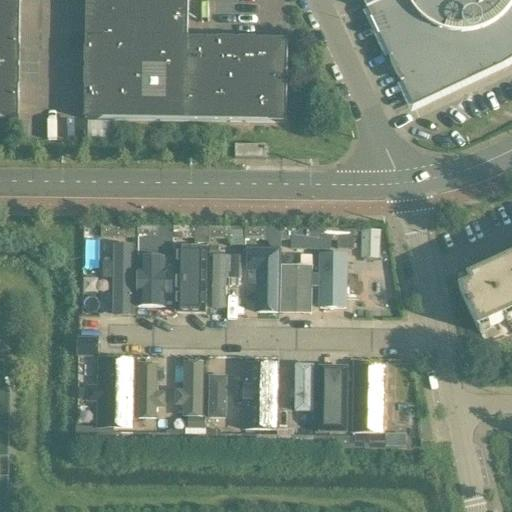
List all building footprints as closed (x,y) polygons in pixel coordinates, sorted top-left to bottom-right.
[(0,0),(0,119),(18,120),(20,0),(0,0)] [(85,0),(84,121),(286,124),(287,42),(187,40),(188,0),(85,0)] [(511,0),(361,0),(367,11),(368,10),(390,58),(389,58),(401,84),(402,83),(414,107),(504,65),(511,59),(511,0)] [(114,123),(87,122),(87,131),(114,132),(114,123)] [(265,147),(235,146),(235,160),(265,160),(265,147)] [(123,227),(101,227),(101,239),(122,239),(123,227)] [(126,228),(126,239),(137,239),(137,228),(126,228)] [(158,228),(137,228),(137,239),(138,239),(158,240),(158,228)] [(158,240),(138,239),(138,260),(173,261),(173,240),(173,228),(158,228),(158,240)] [(194,228),(173,228),(173,240),(194,240),(194,228)] [(209,245),(209,229),(209,228),(194,228),(194,229),(194,240),(194,244),(209,245)] [(231,229),(209,229),(209,240),(230,241),(231,229)] [(230,241),(229,241),(229,247),(245,248),(245,241),(245,229),(231,229),(230,241)] [(266,230),(245,229),(245,241),(266,241),(266,230)] [(281,242),(281,230),(266,230),(266,241),(272,252),(279,252),(280,252),(281,242)] [(302,230),(281,230),(281,242),(302,242),(302,230)] [(339,231),(317,231),(317,242),(338,243),(338,231),(339,231)] [(354,232),(338,231),(338,243),(338,251),(354,251),(354,232)] [(379,232),(362,232),(362,259),(379,259),(379,232)] [(114,312),(134,312),(134,247),(114,247),(114,312)] [(249,317),(274,316),(273,257),(248,258),(249,317)] [(319,312),(344,312),(345,259),(320,258),(319,312)] [(511,259),(467,280),(470,287),(460,291),(459,291),(478,333),(479,332),(479,334),(481,334),(478,327),(487,323),(489,328),(505,320),(506,322),(507,322),(504,315),(511,311),(511,259)] [(209,313),(229,313),(229,261),(209,261),(209,313)] [(135,313),(162,314),(163,263),(136,262),(135,313)] [(200,305),(201,263),(183,263),(183,305),(200,305)] [(307,264),(281,264),(280,314),(306,315),(307,264)] [(113,267),(105,267),(104,281),(113,282),(113,267)] [(207,358),(207,429),(235,429),(235,358),(207,358)] [(130,365),(99,365),(99,432),(130,432),(130,365)] [(180,367),(177,418),(200,419),(203,368),(180,367)] [(252,367),(251,433),(276,434),(278,368),(252,367)] [(139,369),(139,408),(155,408),(155,369),(139,369)] [(291,370),(291,424),(309,424),(309,370),(291,370)] [(343,431),(344,371),(319,371),(319,431),(343,431)] [(382,373),(365,373),(364,429),(381,430),(382,373)] [(188,432),(204,432),(205,420),(201,420),(188,420),(188,432)] [(278,437),(278,449),(292,449),(292,437),(292,432),(278,431),(278,437)] [(184,435),(185,435),(185,432),(169,432),(169,435),(170,435),(170,447),(184,447),(184,435)] [(206,436),(206,447),(220,448),(220,436),(220,433),(206,433),(206,436)] [(112,446),(134,446),(134,436),(134,435),(112,434),(112,435),(112,446)] [(78,435),(78,445),(97,446),(112,446),(112,435),(78,435)] [(148,446),(170,447),(170,435),(169,435),(148,435),(148,446)] [(184,447),(206,447),(206,436),(185,435),(184,435),(184,447)] [(134,436),(134,446),(144,446),(144,436),(134,436)] [(220,448),(242,448),(242,437),(220,436),(220,448)] [(242,437),(242,448),(256,448),(256,437),(242,437)] [(256,448),(278,449),(278,437),(256,437),(256,448)] [(292,449),(314,449),(314,438),(292,437),(292,449)] [(328,450),(350,450),(350,439),(328,438),(328,450)] [(364,450),(385,451),(386,439),(364,439),(364,450)]
